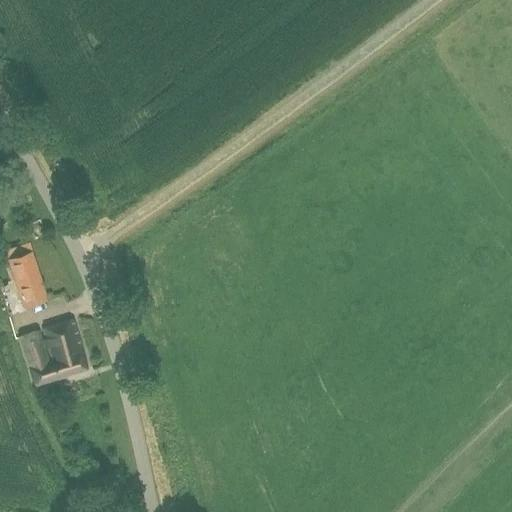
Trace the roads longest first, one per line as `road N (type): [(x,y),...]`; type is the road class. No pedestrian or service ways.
road 1 (unclassified): [(432,0),(77,258)]
road 2 (unclassified): [(153,511),(125,386),(77,258)]
road 3 (unclassified): [(77,258),(0,112)]
